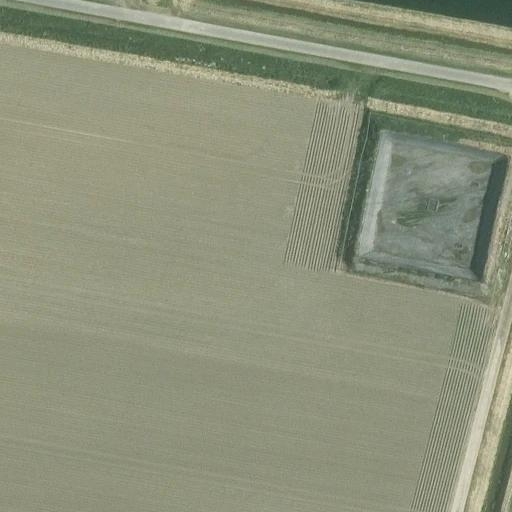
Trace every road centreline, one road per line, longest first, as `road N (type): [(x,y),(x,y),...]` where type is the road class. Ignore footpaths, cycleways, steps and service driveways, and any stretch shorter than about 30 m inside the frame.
road 1 (unclassified): [(511,85),(42,0)]
road 2 (track): [(458,511),(511,292)]
